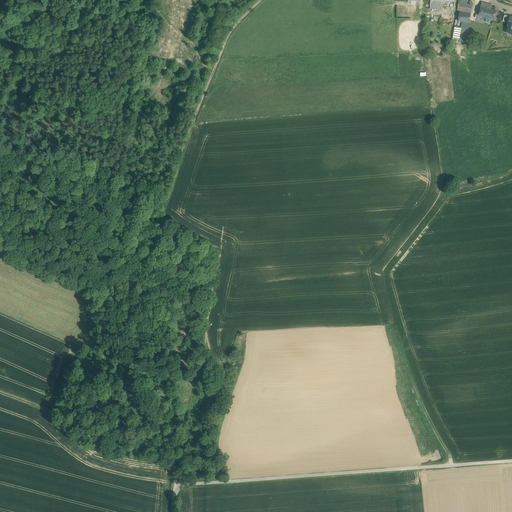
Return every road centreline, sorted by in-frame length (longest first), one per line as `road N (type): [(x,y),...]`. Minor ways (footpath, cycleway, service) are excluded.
road 1 (track): [(175,485),(190,425),(150,395),(135,342),(158,220),(194,121),(231,29),(261,0)]
road 2 (unclassified): [(173,511),(175,485),(511,461)]
road 3 (track): [(177,465),(106,455),(44,410),(0,392)]
